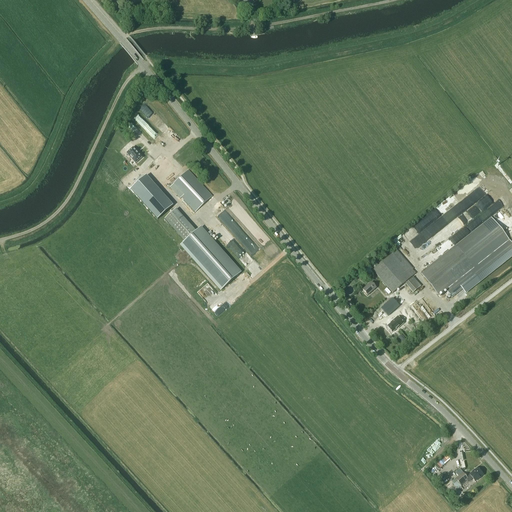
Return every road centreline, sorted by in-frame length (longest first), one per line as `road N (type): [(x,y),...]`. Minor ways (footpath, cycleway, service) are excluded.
road 1 (secondary): [(395,371),(120,38)]
road 2 (track): [(0,202),(29,187),(79,78),(120,38)]
road 3 (track): [(0,359),(140,511)]
road 4 (secondary): [(511,485),(395,371)]
road 5 (unclassified): [(395,371),(511,280)]
